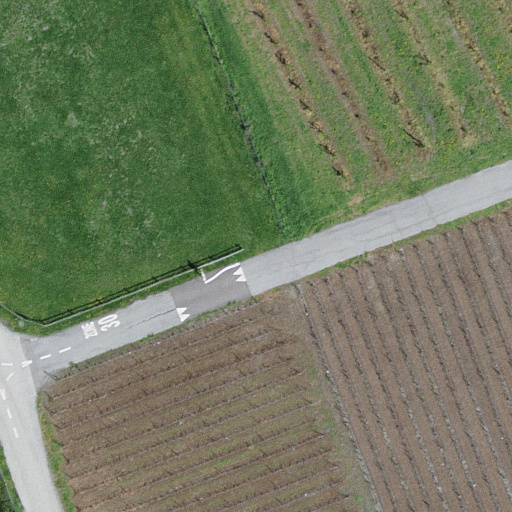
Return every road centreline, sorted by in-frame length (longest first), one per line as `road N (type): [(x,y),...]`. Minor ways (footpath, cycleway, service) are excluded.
road 1 (unclassified): [(0,373),(511,180)]
road 2 (unclassified): [(0,381),(39,511)]
